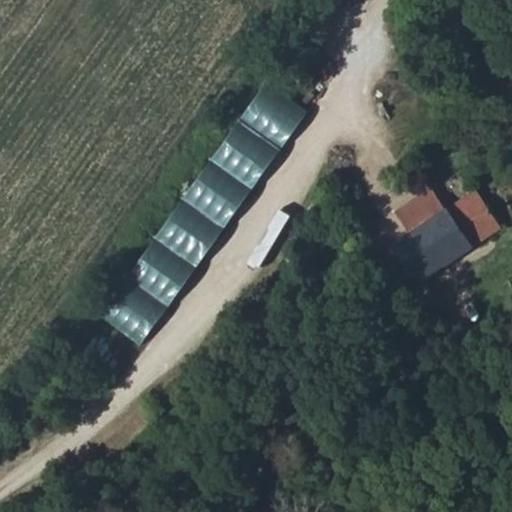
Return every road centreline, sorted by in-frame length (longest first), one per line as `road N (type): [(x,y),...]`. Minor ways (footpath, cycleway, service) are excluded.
road 1 (track): [(0,490),(98,428),(315,163),(373,23),(394,0)]
road 2 (track): [(477,393),(253,511)]
